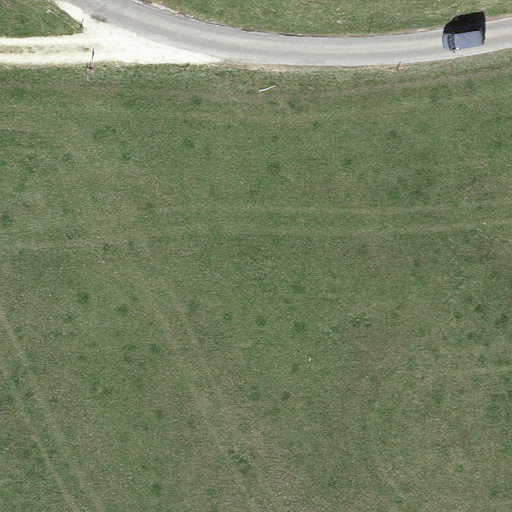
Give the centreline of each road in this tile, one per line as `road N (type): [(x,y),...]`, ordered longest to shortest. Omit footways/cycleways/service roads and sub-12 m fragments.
road 1 (unclassified): [(99,0),(166,26),(243,42),(377,45),(511,31)]
road 2 (track): [(0,44),(243,42)]
